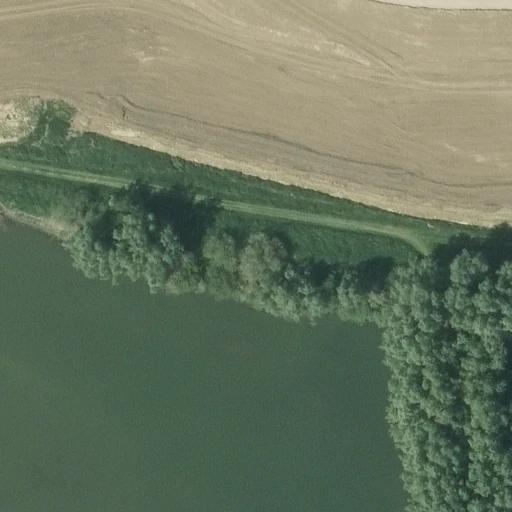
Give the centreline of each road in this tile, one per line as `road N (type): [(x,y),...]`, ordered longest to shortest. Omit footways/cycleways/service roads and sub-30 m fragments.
road 1 (track): [(511,236),(207,211),(0,165)]
road 2 (track): [(445,233),(477,511)]
